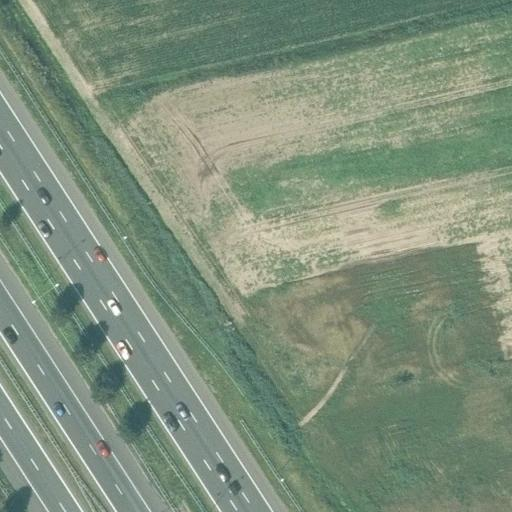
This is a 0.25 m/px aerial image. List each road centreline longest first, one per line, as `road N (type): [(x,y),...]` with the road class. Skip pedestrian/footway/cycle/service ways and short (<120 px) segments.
road 1 (motorway): [(246,511),(0,132)]
road 2 (motorway): [(132,511),(0,307)]
